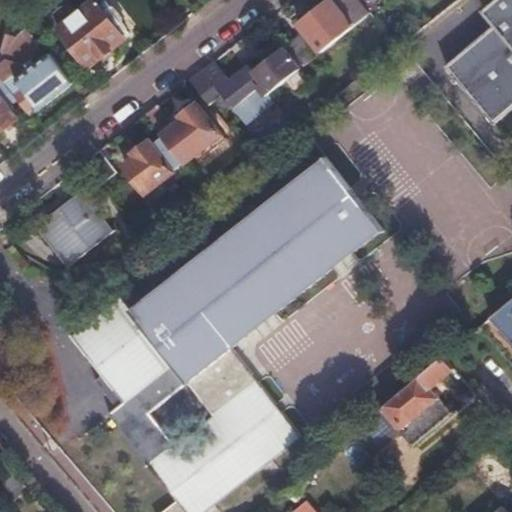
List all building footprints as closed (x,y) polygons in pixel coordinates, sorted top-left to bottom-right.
[(330,0),(298,25),(320,53),(352,28),(370,14),(359,0),(330,0)] [(444,65),(491,125),(511,107),(511,0),(489,0),(481,7),(495,25),(444,65)] [(61,29),(91,68),(127,40),(122,34),(127,31),(123,24),(125,18),(119,11),(113,11),(106,2),(101,7),(97,1),(61,29)] [(304,66),(314,58),(298,37),(287,45),(304,66)] [(190,79),(209,104),(220,98),(243,128),(270,107),(264,99),(298,71),(282,51),(256,70),(252,65),(232,81),(215,59),(212,61),(201,70),(190,79)] [(24,90),(16,96),(22,103),(28,111),(36,104),(41,110),(74,84),(51,55),(43,62),(39,57),(14,76),(24,90)] [(16,96),(0,75),(0,133),(22,118),(15,109),(22,103),(16,96)] [(28,111),(32,117),(41,110),(36,104),(28,111)] [(164,138),(183,161),(219,134),(197,106),(177,122),(180,125),(174,130),(155,106),(147,112),(167,136),(164,138)] [(172,170),(183,161),(164,138),(163,137),(153,144),(151,141),(135,153),(138,157),(126,166),(145,191),(172,170)] [(100,149),(83,162),(101,185),(118,172),(100,149)] [(109,412),(177,500),(163,511),(205,511),(302,435),(233,345),(381,229),(325,156),(131,309),(122,297),(72,337),(123,401),(109,412)] [(38,224),(69,264),(111,231),(80,191),(38,224)] [(511,297),(491,315),(511,339),(511,297)] [(428,393),(455,370),(442,355),(351,432),(372,455),(396,434),(411,450),(420,441),(449,416),(428,393)] [(16,470),(0,484),(0,490),(7,499),(27,483),(16,470)] [(297,511),(322,511),(311,498),(296,510),(297,511)]
